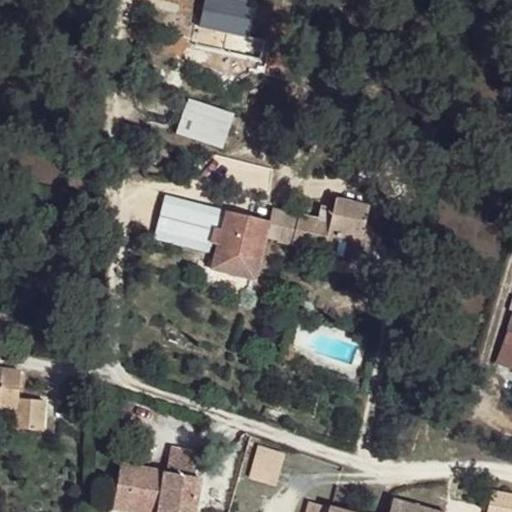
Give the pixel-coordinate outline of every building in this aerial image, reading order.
[(225,111),(180,97),(171,132),(216,146),(225,111)] [(222,215),(164,195),(152,236),(211,255),(222,215)] [(360,220),(325,209),(319,237),(317,243),(349,253),(353,243),(360,220)] [(265,226),(222,215),(211,255),(208,261),(251,275),(258,252),(265,226)] [(276,225),(267,221),(265,226),(258,252),(268,254),(274,231),(276,225)] [(319,237),(282,226),(280,233),(317,243),(319,237)] [(82,230),(63,227),(61,238),(49,235),(48,242),(62,246),(64,240),(80,244),(82,230)] [(280,233),(274,231),(268,254),(274,257),(280,233)] [(317,243),(280,233),(274,257),(312,268),(317,243)] [(349,253),(317,243),(312,268),(344,279),(349,253)] [(366,247),(353,243),(349,253),(344,279),(355,282),(366,247)] [(10,375),(0,373),(0,412),(3,414),(0,429),(5,430),(5,415),(31,416),(33,405),(9,398),(10,375)] [(31,416),(5,415),(5,430),(27,435),(31,416)] [(120,462),(113,502),(156,511),(192,511),(198,476),(189,475),(194,450),(169,446),(164,470),(120,462)] [(511,494),(492,491),(489,506),(511,511),(511,494)] [(156,511),(113,502),(111,510),(120,511),(156,511)] [(390,511),(433,511),(394,502),(390,511)]
